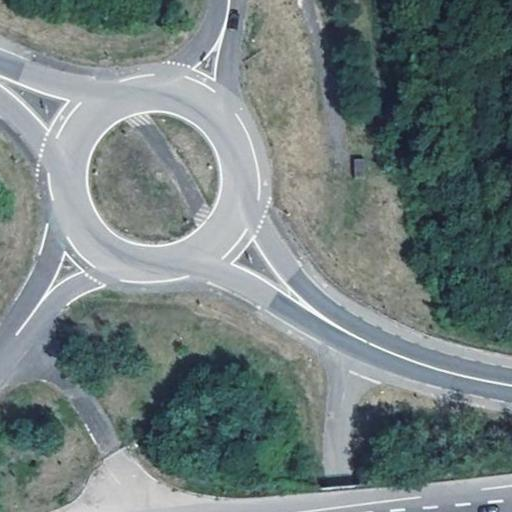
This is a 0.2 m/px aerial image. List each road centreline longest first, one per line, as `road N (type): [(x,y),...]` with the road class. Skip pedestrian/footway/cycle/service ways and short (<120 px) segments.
road 1 (secondary): [(65,161),(72,221),(95,249),(148,270),(189,262)]
road 2 (secondary): [(356,339),(293,274),(243,182)]
road 3 (secondary): [(189,262),(356,339)]
road 4 (unclassified): [(356,339),(341,406),(340,511)]
road 5 (secondary): [(356,339),(511,385)]
road 6 (secondary): [(131,93),(82,92),(0,71)]
